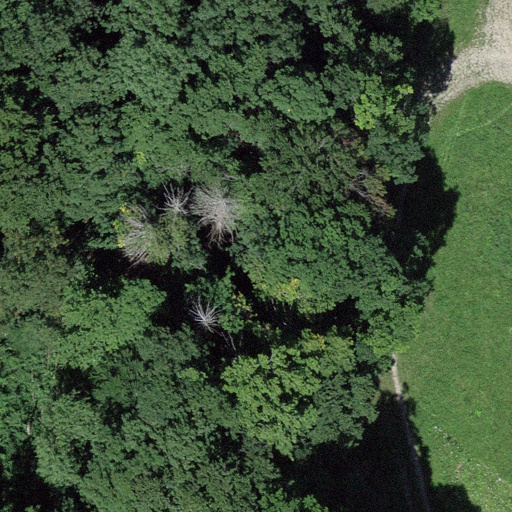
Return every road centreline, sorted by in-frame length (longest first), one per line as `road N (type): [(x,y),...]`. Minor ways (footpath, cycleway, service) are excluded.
road 1 (track): [(441,511),(416,298),(417,189),(456,80),(511,63)]
road 2 (track): [(416,251),(329,511)]
